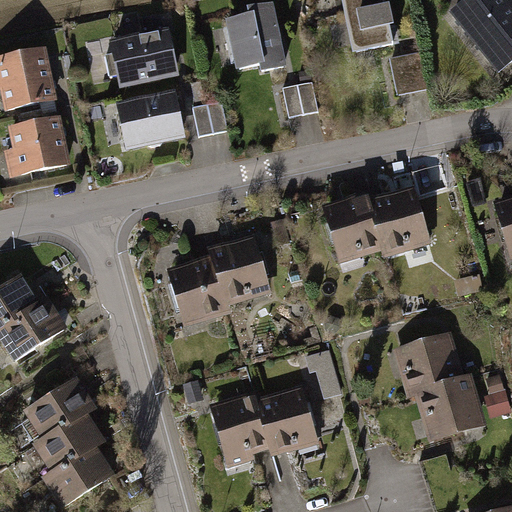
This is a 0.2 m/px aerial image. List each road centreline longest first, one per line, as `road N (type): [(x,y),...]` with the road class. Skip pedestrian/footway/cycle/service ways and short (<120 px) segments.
road 1 (residential): [(92,210),(511,122)]
road 2 (residential): [(179,511),(92,210)]
